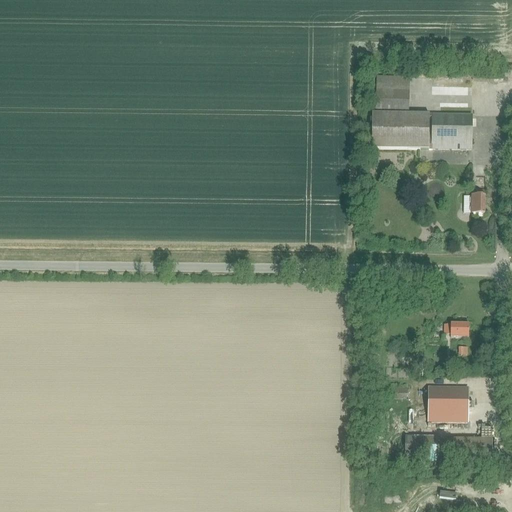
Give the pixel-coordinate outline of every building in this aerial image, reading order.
[(409,92),(409,79),(376,77),(375,113),(409,115),(410,92),(409,92)] [(472,117),(432,116),(372,115),(371,150),(471,152),(472,117)] [(484,198),(484,192),(475,192),(474,198),(471,198),(471,216),(484,216),(484,198)] [(469,339),(469,326),(451,326),(444,326),(444,336),(450,336),(450,339),(469,339)] [(406,401),(406,388),(386,388),(386,401),(406,401)] [(468,424),(468,389),(429,389),(428,423),(468,424)] [(437,463),(437,438),(405,438),(404,462),(437,463)] [(491,460),(491,440),(450,440),(450,465),(481,465),(481,470),(489,470),(489,459),(491,460)]
